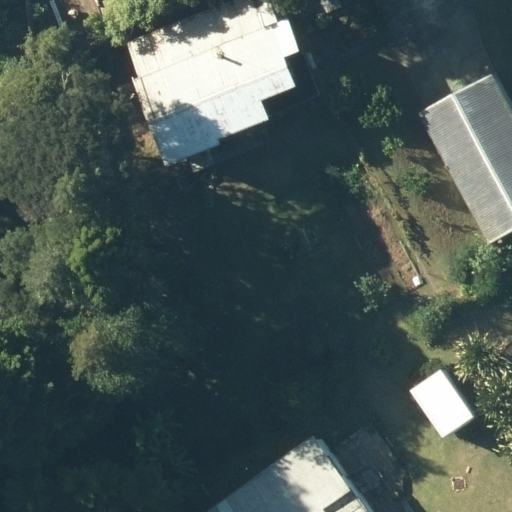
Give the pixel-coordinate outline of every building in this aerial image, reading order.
[(225,0),(143,35),(195,158),(251,134),(248,128),(300,107),(293,90),(329,76),(316,45),(332,39),(317,3),(299,11),(294,0),(225,0)] [(434,110),(504,239),(511,234),(511,69),(434,110)] [(417,289),(426,309),(438,301),(429,283),(417,289)] [(453,367),(416,391),(450,442),(486,418),(453,367)] [(390,511),(330,427),(213,511),(214,511),(390,511)]
